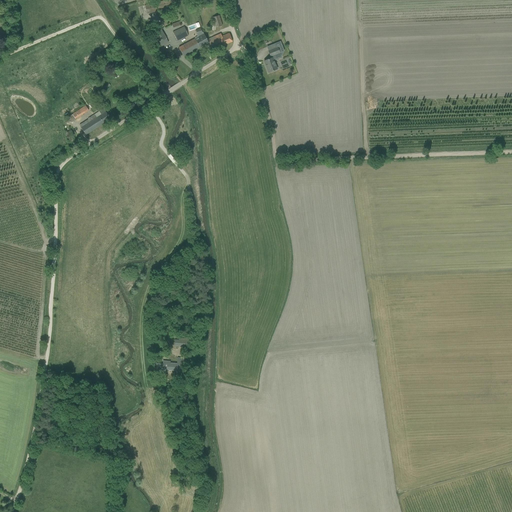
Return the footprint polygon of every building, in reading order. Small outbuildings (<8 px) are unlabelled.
[(175,7),(173,0),(166,0),(144,5),(146,14),(175,7)] [(214,23),(212,23),(213,27),(215,26),(215,28),(222,26),(219,16),(212,18),(214,23)] [(188,36),(184,26),(177,30),(177,29),(175,29),(176,30),(172,32),(177,41),(188,36)] [(179,48),(181,52),(183,57),(208,43),(203,34),(202,32),(202,33),(201,29),(195,31),(197,34),(196,34),(198,37),(179,48)] [(207,39),(210,45),(212,50),(232,42),(229,33),(222,36),(221,34),(207,39)] [(166,39),(158,44),(160,47),(168,42),(166,39)] [(160,48),(163,53),(170,49),(167,44),(160,48)] [(277,47),(268,51),(270,57),(279,53),(279,52),(280,52),(278,47),(277,47)] [(273,58),(268,59),(264,61),(268,73),(277,69),(273,58)] [(86,106),(68,117),(71,122),(88,110),(86,106)] [(79,125),(83,131),(85,135),(110,119),(103,109),(99,112),(87,119),(88,120),(79,125)] [(162,361),(162,364),(156,364),(156,371),(165,372),(165,370),(176,371),(176,379),(181,380),(182,358),(177,358),(177,364),(170,363),(170,361),(162,361)]
